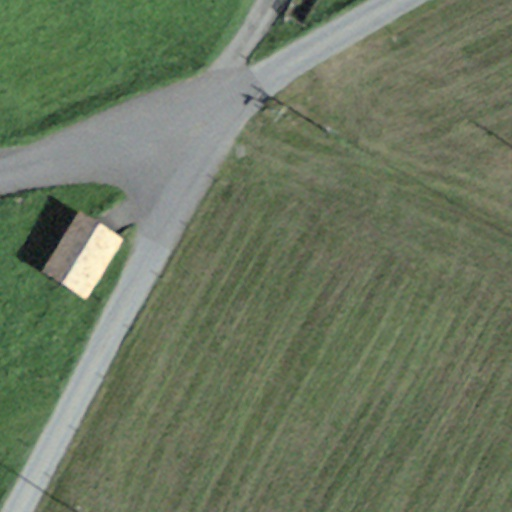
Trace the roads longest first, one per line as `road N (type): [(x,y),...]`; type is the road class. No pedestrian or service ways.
road 1 (unclassified): [(16,511),(162,218),(203,117)]
road 2 (unclassified): [(398,0),(203,117)]
road 3 (unclassified): [(203,117),(0,172)]
